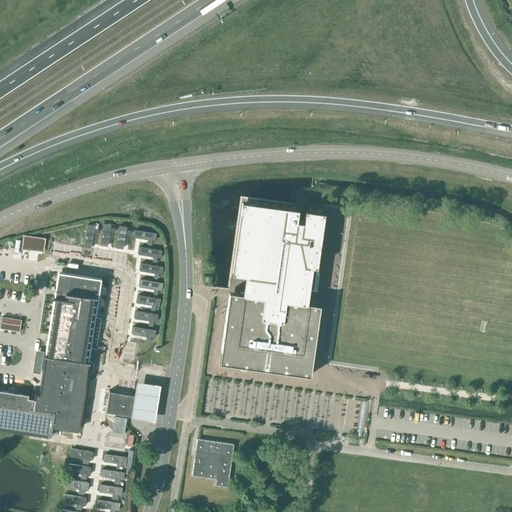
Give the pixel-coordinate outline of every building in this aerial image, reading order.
[(320,303),(305,301),(310,265),(317,266),(325,211),(305,208),(303,220),(297,219),(298,207),(242,199),(232,272),(247,275),(245,284),(244,292),(229,290),(229,296),(219,362),(310,374),(320,303)] [(0,429),(50,438),(52,425),(73,429),(77,430),(79,416),(88,361),(87,361),(90,339),(97,340),(98,333),(99,324),(93,323),(100,281),(58,275),(44,354),(36,409),(33,408),(35,398),(27,397),(28,394),(12,391),(0,389),(0,429)] [(160,387),(138,383),(132,419),(154,423),(160,387)] [(132,416),(135,395),(109,391),(105,411),(106,412),(114,413),(132,416)] [(199,434),(194,471),(219,474),(218,480),(230,482),(235,439),(199,434)]
